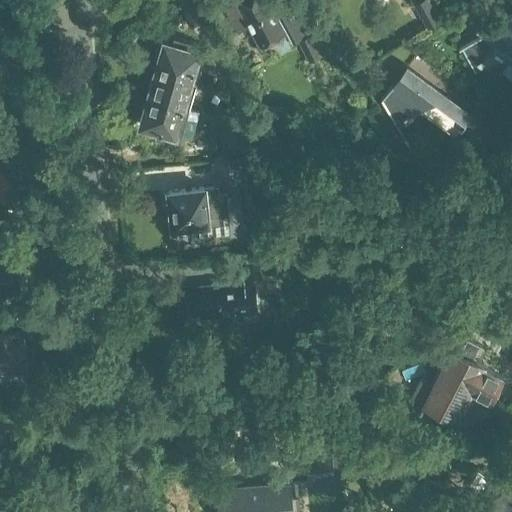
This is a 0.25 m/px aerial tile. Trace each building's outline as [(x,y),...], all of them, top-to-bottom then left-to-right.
[(261,45),(284,33),(281,27),(284,26),(276,12),(274,14),(266,0),(241,0),(238,2),(261,45)] [(428,29),(440,21),(427,0),(421,0),(414,4),(428,29)] [(278,10),(295,42),(307,35),(290,4),(278,10)] [(511,18),(509,18),(507,15),(488,26),(476,32),(482,36),(462,48),(476,72),(484,60),(483,59),(494,44),(511,56),(511,18)] [(326,28),(311,36),(300,42),(311,63),(328,53),(330,57),(339,52),(326,28)] [(157,71),(197,82),(206,52),(202,45),(174,37),(172,46),(164,44),(157,71)] [(354,73),(361,86),(371,81),(365,68),(354,73)] [(197,82),(157,71),(155,78),(151,79),(148,89),(151,92),(149,98),(190,110),(197,82)] [(426,82),(425,81),(423,80),(421,79),(420,79),(418,79),(416,79),(414,79),(412,80),(411,81),(409,83),(400,76),(381,100),(395,124),(405,119),(406,120),(411,118),(410,116),(418,112),(420,110),(456,137),(473,113),(448,95),(435,102),(427,96),(428,94),(429,92),(429,91),(429,89),(429,87),(428,85),(427,84),(426,82)] [(190,110),(149,98),(142,126),(193,140),(201,113),(190,110)] [(244,151),(254,150),(252,130),(242,131),(243,141),(244,151)] [(243,141),(242,131),(222,133),(223,143),(243,141)] [(224,153),(244,151),(243,141),(223,143),(224,153)] [(215,184),(246,181),(243,159),(213,162),(215,184)] [(0,196),(4,199),(14,186),(8,181),(8,180),(0,174),(0,196)] [(227,192),(219,192),(219,188),(205,189),(169,192),(169,195),(165,196),(166,207),(170,207),(172,227),(189,226),(191,239),(231,235),(227,192)] [(263,227),(266,246),(296,242),(293,224),(263,227)] [(0,296),(19,295),(18,275),(16,249),(0,249),(0,296)] [(328,253),(331,284),(358,282),(357,267),(351,268),(350,251),(328,253)] [(202,315),(256,310),(252,276),(260,275),(259,264),(232,266),(234,284),(200,288),(202,315)] [(461,323),(479,332),(487,313),(470,305),(461,323)] [(24,346),(22,333),(11,334),(11,330),(0,331),(0,374),(25,371),(24,361),(25,361),(25,358),(28,358),(27,346),(24,346)] [(472,342),(468,349),(455,343),(452,350),(450,349),(431,386),(420,380),(411,398),(424,404),(423,405),(456,422),(463,406),(475,412),(479,404),(486,408),(502,376),(483,366),(484,365),(478,363),(485,348),(472,342)] [(489,440),(508,453),(511,447),(511,426),(503,420),(489,440)] [(335,453),(307,456),(309,483),(338,480),(335,453)] [(511,511),(511,476),(490,509),(495,511),(511,511)] [(220,491),(218,491),(220,511),(291,511),(289,485),(286,485),(220,491)] [(420,511),(401,498),(394,510),(396,511),(420,511)]
